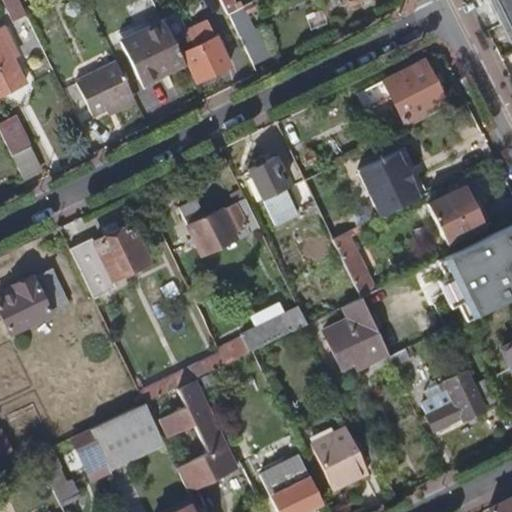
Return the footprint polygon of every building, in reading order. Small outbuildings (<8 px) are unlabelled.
[(2,0),(14,21),(24,16),(16,0),(2,0)] [(363,0),(342,0),(347,9),(363,0)] [(511,0),(486,0),(500,28),(507,24),(498,5),(507,0),(511,0),(511,31),(511,32),(511,34),(511,0)] [(511,0),(507,0),(498,5),(507,24),(511,32),(511,31),(511,0)] [(165,75),(183,66),(161,21),(117,44),(136,82),(162,68),(165,75)] [(0,81),(6,93),(23,84),(12,59),(19,55),(5,26),(0,28),(0,81)] [(232,66),(217,36),(183,53),(197,83),(232,66)] [(442,103),(421,61),(381,81),(402,122),(442,103)] [(90,119),(105,112),(132,99),(115,65),(74,85),(90,119)] [(108,117),(134,104),(132,99),(105,112),(108,117)] [(398,130),(391,118),(381,124),(387,136),(398,130)] [(26,151),(28,150),(15,123),(0,130),(5,141),(3,142),(11,158),(26,151)] [(357,171),(379,217),(427,194),(404,147),(357,171)] [(38,176),(26,151),(11,158),(0,177),(0,191),(24,183),(38,176)] [(280,171),(273,157),(247,170),(273,228),(295,217),(276,174),(280,171)] [(482,227),(463,187),(425,206),(442,246),(482,227)] [(259,232),(242,198),(203,217),(195,200),(178,208),(200,257),(233,241),(235,245),(259,232)] [(511,297),(511,223),(440,259),(448,276),(439,280),(452,306),(461,302),(469,319),(511,297)] [(369,231),(365,224),(345,233),(348,238),(350,237),(355,234),(357,238),(369,231)] [(90,241),(69,252),(92,301),(113,291),(109,282),(147,263),(130,227),(91,245),(90,241)] [(345,233),(330,241),(358,299),(373,292),(348,238),(345,233)] [(51,269),(31,279),(29,275),(10,286),(12,292),(0,297),(0,317),(6,330),(66,301),(51,269)] [(373,292),(358,299),(384,354),(399,346),(395,337),(405,332),(398,317),(387,323),(373,292)] [(358,299),(343,307),(348,318),(326,329),(335,350),(331,351),(341,371),(370,357),(374,365),(387,359),(384,354),(358,299)] [(253,329),(282,314),(276,304),(248,318),(253,329)] [(240,338),(247,353),(249,352),(304,326),(295,308),(282,314),(253,329),(239,336),(240,338)] [(247,353),(240,338),(215,349),(218,354),(223,365),(247,353)] [(511,343),(497,351),(511,379),(511,343)] [(408,360),(403,351),(387,359),(396,366),(408,360)] [(218,354),(137,394),(142,405),(195,379),(223,365),(218,354)] [(215,383),(210,374),(201,379),(205,388),(215,383)] [(469,389),(460,374),(434,387),(438,397),(425,404),(419,407),(433,435),(460,421),(461,423),(494,406),(483,382),(469,389)] [(420,394),(425,404),(438,397),(434,387),(420,394)] [(203,458),(175,472),(185,495),(232,472),(212,428),(208,430),(205,424),(208,422),(196,394),(183,401),(188,414),(161,427),(167,442),(195,429),(198,434),(193,436),(203,458)] [(157,436),(142,405),(105,423),(121,458),(140,449),(138,446),(157,436)] [(121,458),(105,423),(88,431),(101,457),(108,472),(109,473),(162,445),(157,436),(138,446),(140,449),(121,458)] [(307,444),(318,466),(330,492),(364,474),(352,449),(341,428),(307,444)] [(108,472),(101,457),(88,431),(70,440),(90,481),(108,472)] [(0,466),(13,459),(8,448),(0,433),(0,432),(0,466)] [(370,439),(361,444),(365,451),(374,447),(370,439)] [(374,447),(365,451),(379,480),(396,473),(381,443),(374,447)] [(47,452),(35,458),(59,509),(78,500),(70,482),(64,485),(47,452)] [(298,511),(316,503),(297,465),(260,485),(273,511),(298,511)] [(511,511),(511,497),(488,509),(489,511),(511,511)]
